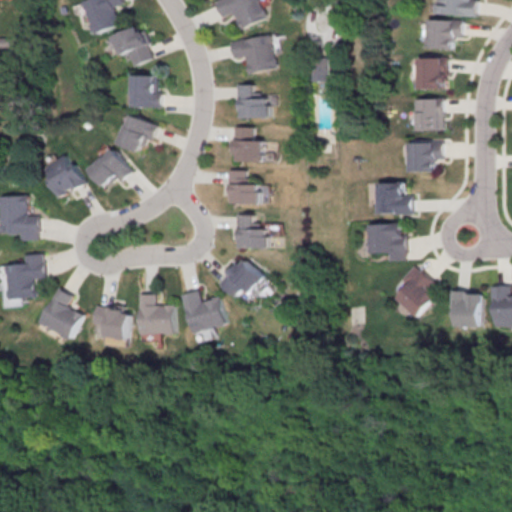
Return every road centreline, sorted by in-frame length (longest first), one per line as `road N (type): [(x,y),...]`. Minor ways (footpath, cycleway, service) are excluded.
road 1 (residential): [(142,213),(97,222),(83,243),(96,262),(195,253),(204,235),(181,192),(142,213)]
road 2 (residential): [(511,37),(485,108),(485,213),(511,248)]
road 3 (residential): [(171,0),(201,62),(205,91),(181,192)]
road 4 (residential): [(485,200),(449,227),(448,239),(469,257),(502,244)]
